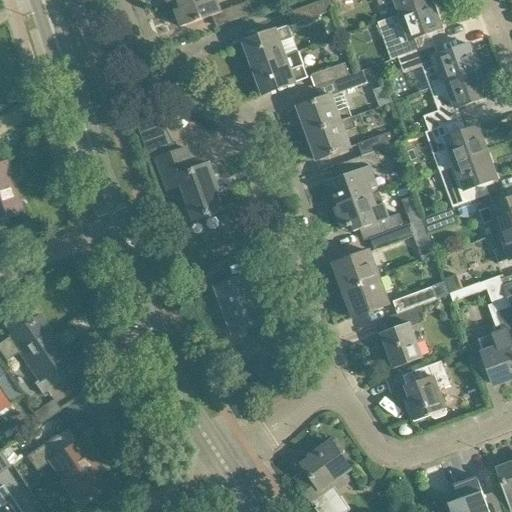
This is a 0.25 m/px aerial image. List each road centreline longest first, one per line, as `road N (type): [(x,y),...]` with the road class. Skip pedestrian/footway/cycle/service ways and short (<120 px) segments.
road 1 (unclassified): [(224,465),(155,344),(42,0)]
road 2 (residential): [(333,382),(244,141),(149,69),(118,0)]
road 3 (residential): [(511,420),(395,457),(379,449),(333,382)]
road 4 (unclassified): [(224,465),(333,382)]
